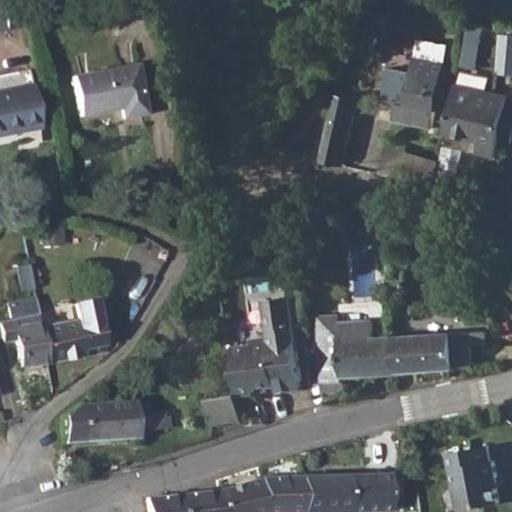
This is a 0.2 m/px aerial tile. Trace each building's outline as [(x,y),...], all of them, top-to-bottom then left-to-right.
[(0,0),(0,10),(5,31),(25,26),(19,0),(0,0)] [(374,19),(352,54),(366,61),(387,26),(374,19)] [(286,28),(209,37),(213,76),(253,72),(253,69),(268,67),(269,70),(291,68),(286,28)] [(500,66),(511,67),(511,33),(502,33),(500,66)] [(394,120),(412,125),(430,60),(418,57),(414,72),(402,68),(389,118),(394,120)] [(430,60),(412,125),(426,129),(444,64),(430,60)] [(134,65),(70,77),(78,116),(119,108),(121,118),(139,114),(143,112),(134,65)] [(29,86),(0,91),(0,135),(38,128),(29,86)] [(456,88),(445,134),(480,144),(477,157),(497,162),(511,102),(456,88)] [(332,100),(318,161),(329,163),(344,166),(356,108),(332,100)] [(248,231),(231,235),(237,261),(254,257),(248,231)] [(38,328),(33,300),(6,305),(9,321),(0,322),(0,328),(3,343),(13,341),(19,368),(45,363),(38,328)] [(287,300),(265,303),(268,327),(270,339),(277,386),(278,391),(301,388),(287,300)] [(95,316),(38,328),(45,363),(102,352),(95,316)] [(334,396),(337,395),(338,393),(340,390),(341,387),(341,375),(366,374),(396,372),(394,335),(375,337),(374,328),(372,326),(338,327),(338,317),(313,318),(319,382),(320,387),(323,392),(326,394),(330,395),(334,396)] [(448,333),(394,335),(396,372),(423,371),(458,369),(473,368),(472,343),(488,343),(487,331),(448,333)] [(242,348),(242,359),(248,393),(259,391),(260,387),(277,386),(270,339),(249,341),(250,347),(242,348)] [(242,348),(232,349),(237,394),(248,393),(242,359),(242,348)] [(241,420),(236,394),(207,399),(211,424),(241,420)] [(73,406),(60,415),(61,442),(134,437),(133,431),(132,415),(132,401),(73,406)] [(132,415),(133,431),(165,429),(164,413),(132,415)] [(446,450),(456,509),(505,501),(495,442),(446,450)] [(387,474),(301,477),(301,511),(344,511),(389,511),(387,474)] [(301,511),(301,477),(260,478),(261,511),(301,511)] [(261,511),(260,478),(216,490),(219,511),(261,511)] [(219,511),(216,490),(145,499),(147,511),(219,511)]
